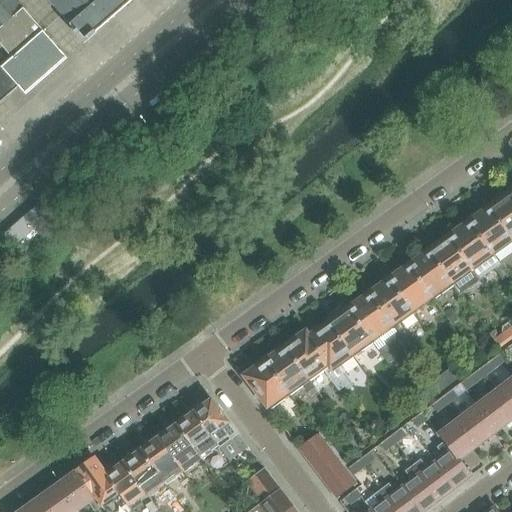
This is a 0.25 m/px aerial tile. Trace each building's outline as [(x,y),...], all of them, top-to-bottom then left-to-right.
[(0,0),(0,65),(19,87),(26,81),(33,88),(66,59),(43,33),(40,29),(21,7),(14,0),(47,0),(62,17),(66,21),(85,43),(89,39),(89,40),(133,0),(0,0)] [(0,103),(18,88),(19,88),(19,87),(0,65),(0,103)] [(490,207),(490,208),(511,238),(511,196),(509,193),(506,195),(501,199),(497,198),(490,203),(490,207)] [(470,222),(469,222),(493,256),(494,256),(511,243),(511,242),(511,238),(490,208),(488,209),(481,214),(477,213),(470,218),(470,222)] [(13,247),(43,221),(35,212),(5,238),(13,247)] [(450,236),(449,237),(473,270),(478,277),(491,267),(502,281),(508,276),(508,275),(494,256),(493,256),(469,222),(461,228),(458,227),(450,232),(450,236)] [(437,246),(429,251),(453,285),(459,293),(462,297),(482,282),(478,277),(473,270),(449,237),(448,238),(444,236),(437,241),(437,246)] [(417,260),(409,265),(433,299),(451,286),(453,285),(429,251),(428,252),(424,251),(417,256),(417,260)] [(397,274),(390,279),(414,313),(433,299),(409,265),(408,266),(404,265),(398,270),(397,274)] [(376,289),(369,294),(394,328),(407,318),(411,315),(412,315),(414,313),(390,279),(387,281),(384,280),(377,285),(376,289)] [(356,303),(349,308),(373,342),(380,338),(391,330),(394,328),(369,294),(367,296),(366,295),(363,294),(357,299),(356,303)] [(337,318),(330,323),(354,356),(373,342),(349,308),(347,309),(343,309),(337,314),(337,318)] [(449,310),(444,314),(451,324),(457,320),(449,310)] [(316,332),(309,337),(338,376),(342,373),(344,372),(340,366),(354,356),(330,323),(328,324),(327,324),(324,323),(317,328),(316,332)] [(500,349),(510,342),(511,340),(511,326),(494,341),(500,349)] [(286,346),(284,347),(309,381),(324,371),(338,390),(344,385),(338,376),(309,337),(306,332),(297,338),(293,338),(286,343),(286,346)] [(406,338),(402,340),(408,349),(412,346),(406,338)] [(389,364),(395,359),(385,345),(379,349),(389,364)] [(265,361),(264,362),(289,396),(290,395),(302,386),(312,399),(317,395),(318,394),(309,381),(284,347),(276,353),(273,352),(266,357),(265,361)] [(468,371),(478,364),(473,358),(463,365),(468,371)] [(359,361),(358,362),(365,372),(367,371),(369,369),(362,359),(359,361)] [(244,376),(269,410),(270,410),(289,396),(264,362),(256,368),(253,366),(246,371),(246,375),(244,376)] [(489,363),(480,371),(485,377),(494,370),(489,363)] [(480,371),(469,378),(474,385),(485,377),(480,371)] [(342,373),(338,376),(344,385),(347,390),(352,386),(342,373)] [(443,376),(434,383),(442,393),(451,387),(443,376)] [(511,412),(511,379),(496,392),(511,412)] [(451,392),(442,399),(447,406),(457,399),(451,392)] [(496,432),(511,419),(511,412),(496,392),(477,406),(496,432)] [(442,399),(431,407),(436,414),(447,406),(442,399)] [(240,453),(247,448),(210,400),(204,404),(200,404),(195,408),(194,412),(193,413),(217,447),(219,446),(225,455),(236,447),(240,453)] [(477,446),(496,432),(477,406),(458,420),(477,446)] [(199,460),(217,447),(193,413),(186,417),(183,416),(177,421),(177,424),(175,426),(199,460)] [(417,428),(428,420),(423,414),(413,421),(417,428)] [(459,460),(477,446),(458,420),(439,435),(444,442),(459,460)] [(181,473),(199,460),(175,426),(169,430),(165,429),(159,433),(159,438),(157,439),(181,473)] [(401,431),(391,438),(396,444),(405,437),(401,431)] [(321,434),(300,449),(301,451),(301,452),(307,460),(308,459),(308,460),(326,447),(329,445),(321,434)] [(391,438),(380,446),(385,453),(396,444),(391,438)] [(164,485),(181,473),(157,439),(151,443),(147,442),(141,446),(141,450),(140,451),(164,485)] [(346,440),(335,448),(344,459),(355,451),(352,447),(347,441),(346,440)] [(471,477),(459,460),(444,442),(438,447),(444,455),(433,464),(453,490),(471,477)] [(326,447),(308,460),(310,462),(309,463),(315,471),(316,470),(317,472),(338,457),(329,445),(326,447)] [(147,497),(164,485),(140,451),(133,455),(130,454),(124,458),(124,463),(123,463),(147,497)] [(369,455),(360,461),(365,467),(374,461),(369,455)] [(317,473),(323,481),(324,481),(325,482),(332,477),(342,469),(345,466),(338,457),(317,472),(317,473)] [(102,470),(95,460),(94,459),(77,472),(102,506),(119,494),(102,470)] [(360,461),(349,469),(354,476),(363,469),(365,467),(360,461)] [(433,464),(426,469),(420,461),(411,468),(437,502),(453,490),(433,464)] [(132,511),(130,509),(147,497),(123,463),(116,468),(114,466),(110,464),(102,470),(119,494),(125,502),(120,506),(123,511),(132,511)] [(422,511),(423,511),(437,502),(411,468),(405,472),(411,481),(403,487),(422,511)] [(332,477),(325,482),(325,483),(325,484),(330,491),(331,492),(332,491),(332,492),(332,493),(336,499),(337,498),(355,485),(349,477),(342,469),(332,477)] [(266,472),(264,473),(263,471),(247,483),(242,476),(241,476),(241,477),(238,479),(242,485),(250,495),(252,494),(253,496),(271,482),(270,481),(271,480),(266,472)] [(94,511),(102,506),(77,472),(59,484),(78,510),(88,503),(94,511)] [(274,484),(273,484),(271,482),(253,496),(259,504),(261,506),(279,492),(280,491),(274,484)] [(75,511),(78,510),(59,484),(43,496),(54,511),(75,511)] [(236,505),(250,495),(242,485),(229,495),(236,505)] [(422,511),(403,487),(394,494),(388,485),(382,490),(399,511),(422,511)] [(171,501),(174,498),(168,490),(163,494),(167,500),(169,498),(171,501)] [(374,511),(399,511),(382,490),(372,497),(379,506),(373,510),(374,511)] [(284,497),(283,498),(279,492),(261,506),(259,504),(248,511),(285,511),(291,508),(290,506),(290,505),(284,497)] [(350,506),(360,498),(356,492),(345,500),(350,506)] [(54,511),(43,496),(25,509),(27,511),(54,511)] [(149,511),(155,511),(157,511),(151,502),(145,506),(149,511)]
